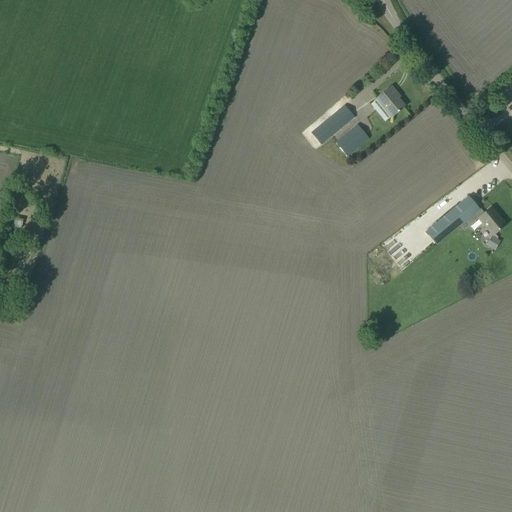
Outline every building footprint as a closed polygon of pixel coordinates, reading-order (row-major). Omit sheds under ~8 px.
[(403,107),(395,96),(394,96),(396,94),(390,88),(377,99),(392,116),(403,107)] [(345,107),(313,133),(322,145),(355,118),(345,107)] [(358,127),(338,144),(349,156),(369,139),(358,127)] [(483,214),(479,209),(469,197),(425,233),(436,245),(475,213),(493,235),(505,225),(491,208),(483,214)] [(13,218),(12,225),(22,227),(23,220),(13,218)]
